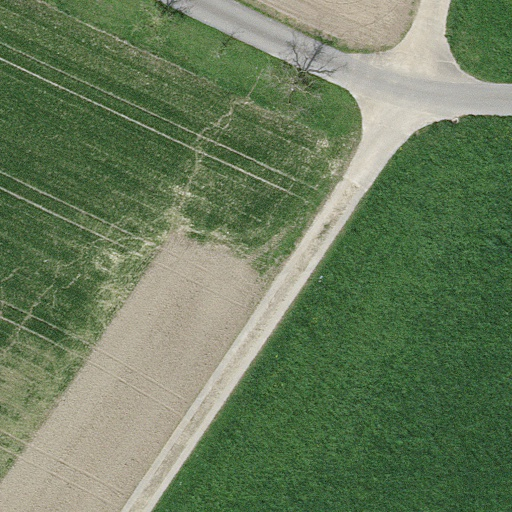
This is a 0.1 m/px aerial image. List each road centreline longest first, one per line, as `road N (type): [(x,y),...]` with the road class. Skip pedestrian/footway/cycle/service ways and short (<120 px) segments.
road 1 (track): [(148,511),(451,85),(470,0)]
road 2 (unclassified): [(511,85),(451,85),(262,0)]
